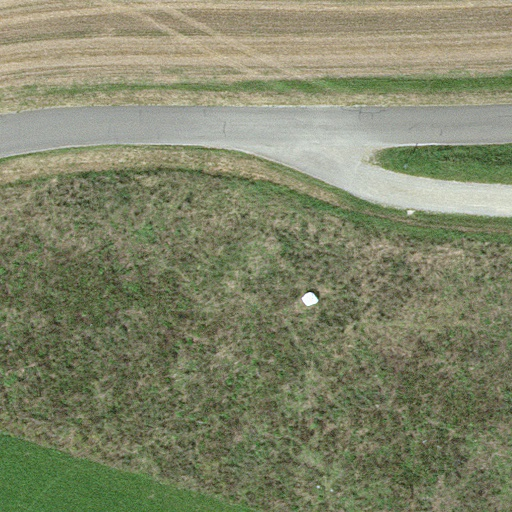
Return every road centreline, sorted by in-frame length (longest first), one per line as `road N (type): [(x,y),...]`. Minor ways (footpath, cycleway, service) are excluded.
road 1 (unclassified): [(0,143),(58,133),(511,126)]
road 2 (track): [(511,207),(410,198),(231,133)]
